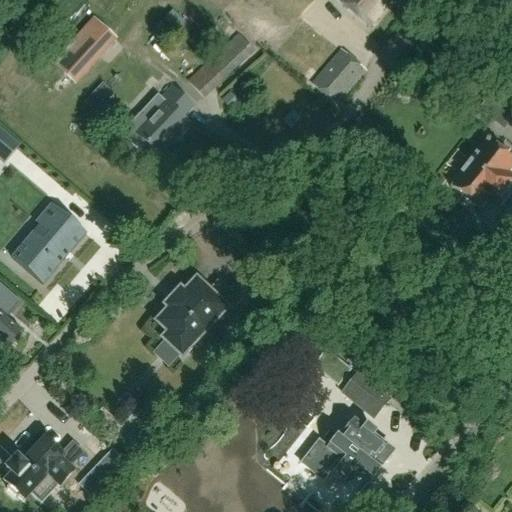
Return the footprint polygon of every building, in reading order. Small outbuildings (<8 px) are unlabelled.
[(264,0),(277,11),(286,0),(264,0)] [(392,0),(338,0),(370,27),(392,0)] [(95,21),(54,66),(72,83),(113,38),(95,21)] [(200,101),(265,41),(249,24),(185,85),(200,101)] [(263,52),(290,79),(317,53),(290,26),(263,52)] [(337,104),(364,72),(345,56),(318,87),(337,104)] [(181,118),(192,107),(172,89),(162,99),(158,95),(121,135),(143,156),(149,148),(159,157),(170,146),(172,148),(190,129),(187,127),(189,125),(181,118)] [(229,91),(220,100),(230,111),(239,102),(229,91)] [(511,116),(489,98),(480,111),(503,128),(511,116)] [(0,161),(3,164),(19,146),(0,129),(0,161)] [(511,184),(511,181),(503,175),(511,163),(511,162),(486,143),(450,190),(476,210),(484,198),(495,207),(511,184)] [(65,259),(70,254),(86,235),(59,212),(44,229),(36,222),(34,224),(38,227),(32,234),(10,259),(42,287),(65,259)] [(181,357),(224,311),(228,315),(240,303),(218,282),(207,294),(195,283),(183,296),(179,292),(166,307),(170,310),(157,324),(169,335),(163,340),(181,357)] [(0,355),(0,356),(20,332),(0,314),(0,309),(12,296),(0,285),(0,355)] [(388,401),(357,376),(342,394),(373,419),(388,401)] [(102,407),(93,417),(103,427),(112,417),(102,407)] [(145,425),(127,408),(105,432),(123,449),(145,425)] [(377,471),(391,453),(371,438),(375,433),(366,427),(363,431),(352,422),(341,436),(339,435),(338,437),(328,450),(327,451),(311,453),(301,465),(314,475),(329,473),(331,474),(346,487),(356,474),(368,483),(370,480),(373,482),(380,474),(377,471)] [(58,488),(73,473),(68,469),(79,457),(69,447),(61,457),(43,441),(21,464),(15,459),(5,470),(10,476),(4,483),(8,487),(6,489),(17,500),(19,498),(23,502),(30,494),(40,503),(56,486),(58,488)] [(130,469),(119,458),(105,471),(116,482),(130,469)]
